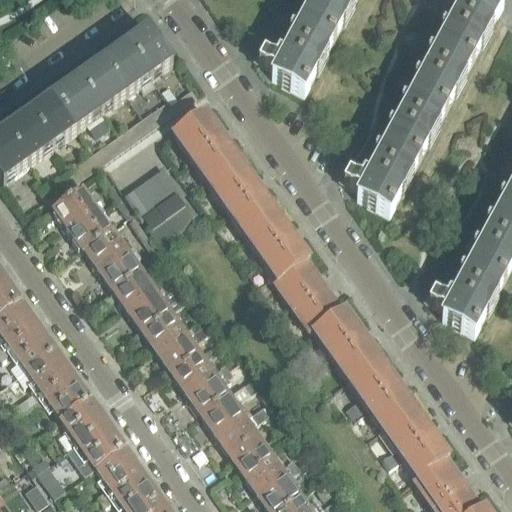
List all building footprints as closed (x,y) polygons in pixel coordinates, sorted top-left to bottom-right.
[(357,0),(316,0),(302,28),(314,35),(333,45),(357,0)] [(442,0),(461,10),(441,49),(449,53),(473,66),(503,11),(482,0),(442,0)] [(333,45),(314,35),(302,28),(280,68),(265,60),(266,58),(259,54),(252,67),(259,71),(260,69),(275,78),(272,84),(303,101),(333,45)] [(149,39),(149,38),(128,52),(151,86),(172,71),(171,69),(170,70),(157,51),(159,50),(154,43),(152,44),(149,39)] [(473,66),(449,53),(441,49),(414,99),(423,103),(446,116),(473,66)] [(102,120),(151,86),(128,52),(107,67),(106,66),(99,71),(100,72),(79,87),(102,120)] [(53,155),(102,120),(79,87),(58,102),(57,101),(50,106),(51,107),(29,122),(53,155)] [(175,119),(195,105),(190,98),(170,112),(175,119)] [(446,116),(423,103),(414,99),(387,148),(397,153),(419,165),(446,116)] [(175,119),(170,112),(168,108),(143,125),(151,136),(175,119)] [(240,169),(206,120),(204,119),(171,142),(174,146),(178,143),(189,160),(187,162),(192,170),(195,168),(208,185),(205,187),(208,191),(240,169)] [(3,190),(53,155),(29,122),(8,137),(8,136),(1,140),(2,141),(0,142),(0,183),(3,188),(2,189),(3,190)] [(126,153),(151,136),(143,125),(118,143),(126,153)] [(102,170),(126,153),(118,143),(94,160),(102,170)] [(419,165),(397,153),(387,148),(365,188),(350,180),(351,179),(344,175),(337,188),(344,191),(345,190),(360,198),(357,204),(389,221),(419,165)] [(77,188),(102,170),(94,160),(69,178),(77,188)] [(275,218),(241,171),(240,169),(208,191),(210,193),(212,191),(224,209),(222,211),(228,219),(230,217),(243,235),(240,237),(243,240),(275,218)] [(53,205),(77,188),(69,178),(49,192),(47,189),(43,192),(47,198),(53,205)] [(180,200),(165,179),(156,185),(171,206),(178,201),(180,200)] [(105,193),(110,189),(105,183),(100,186),(105,193)] [(171,206),(156,185),(146,192),(161,213),(171,206)] [(110,200),(115,196),(110,189),(105,193),(110,200)] [(53,205),(47,198),(43,192),(38,195),(48,209),(53,205)] [(161,213),(146,192),(137,199),(152,220),(161,213)] [(511,194),(499,219),(504,222),(511,226),(511,194)] [(115,206),(120,203),(115,196),(110,200),(115,206)] [(107,224),(105,222),(104,219),(100,222),(83,198),(54,219),(56,222),(54,224),(61,233),(63,232),(67,238),(74,248),(72,249),(79,258),(81,257),(84,261),(85,260),(118,236),(111,226),(106,230),(103,227),(107,224)] [(152,220),(137,199),(127,206),(142,227),(152,220)] [(180,241),(195,220),(187,209),(185,211),(178,201),(171,206),(161,213),(152,220),(142,227),(157,247),(180,241)] [(119,213),(124,209),(120,203),(115,206),(119,213)] [(124,219),(129,216),(124,209),(119,213),(124,219)] [(128,224),(133,221),(129,216),(124,219),(128,224)] [(309,267),(276,220),(275,218),(243,240),(245,243),(247,241),(259,258),(256,260),(263,269),(265,267),(278,284),(275,287),(277,290),(306,269),(306,270),(309,267)] [(511,272),(511,226),(504,222),(499,219),(472,268),(477,271),(504,286),(511,272)] [(136,237),(142,233),(135,224),(130,228),(136,237)] [(141,243),(146,239),(142,233),(136,237),(141,243)] [(141,268),(131,253),(133,252),(130,247),(127,248),(118,236),(85,260),(107,291),(141,268)] [(145,250),(151,246),(146,239),(141,243),(145,250)] [(150,257),(156,253),(151,246),(145,250),(150,257)] [(154,262),(160,258),(156,253),(150,257),(154,262)] [(137,332),(170,309),(174,306),(171,302),(175,299),(167,288),(163,290),(157,282),(153,285),(141,268),(107,291),(137,332)] [(504,286),(477,271),(472,268),(450,308),(435,300),(436,299),(429,295),(422,308),(429,312),(430,311),(445,319),(442,325),(474,342),(504,286)] [(340,318),(306,270),(306,269),(277,290),(274,292),(276,295),(279,293),(291,310),(288,312),(294,321),(297,319),(308,335),(306,337),(308,340),(311,338),(340,318)] [(0,322),(21,308),(19,305),(21,304),(14,295),(12,297),(0,279),(0,322)] [(257,296),(261,301),(270,296),(266,290),(257,296)] [(21,308),(0,322),(0,341),(6,350),(3,353),(0,351),(0,364),(1,366),(6,363),(8,359),(11,356),(19,368),(10,375),(17,384),(55,357),(21,308)] [(189,337),(185,331),(170,309),(137,332),(166,373),(199,350),(198,349),(209,340),(203,332),(200,335),(195,329),(190,333),(189,337)] [(378,365),(377,363),(344,316),(340,318),(311,338),(313,341),(316,338),(328,356),(325,358),(331,367),(334,365),(347,382),(344,384),(346,388),(378,365)] [(213,329),(206,334),(210,340),(217,335),(214,331),(213,329)] [(219,378),(199,350),(166,373),(195,414),(228,391),(227,390),(230,388),(227,385),(232,382),(225,370),(219,374),(219,378)] [(90,406),(55,357),(17,384),(24,394),(33,388),(41,399),(38,401),(33,401),(32,400),(13,414),(22,426),(41,412),(42,407),(45,405),(61,427),(90,406)] [(413,415),(380,367),(378,365),(346,388),(348,390),(351,389),(363,406),(360,408),(366,416),(369,414),(381,432),(378,434),(381,438),(413,415)] [(235,381),(243,376),(237,368),(230,373),(235,381)] [(228,391),(195,414),(229,463),(262,440),(256,431),(272,420),(266,412),(257,417),(253,412),(248,415),(248,419),(235,401),(248,391),(242,382),(228,391)] [(125,455),(123,452),(125,451),(118,442),(116,444),(98,417),(99,416),(93,407),(91,408),(90,406),(61,427),(76,448),(73,450),(68,450),(63,454),(71,465),(75,462),(77,457),(80,454),(96,476),(125,455)] [(348,417),(354,425),(363,418),(357,410),(348,417)] [(448,464),(414,416),(413,415),(381,438),(383,440),(385,438),(398,456),(395,458),(400,466),(404,464),(416,481),(413,484),(416,488),(446,467),(445,466),(448,464)] [(354,434),(358,440),(365,436),(361,430),(354,434)] [(262,440),(229,463),(232,468),(265,445),(262,440)] [(273,511),(300,494),(290,480),(295,481),(300,478),(292,466),(287,469),(285,474),(283,470),(280,465),(265,445),(232,468),(263,511),(273,511)] [(125,455),(96,476),(111,498),(108,500),(103,499),(98,503),(103,511),(108,511),(110,511),(112,506),(115,504),(121,511),(163,511),(164,511),(125,455)] [(399,469),(394,461),(378,472),(384,480),(399,469)] [(33,474),(37,480),(50,471),(46,465),(33,474)] [(477,511),(446,467),(416,488),(412,490),(415,494),(418,492),(429,508),(426,510),(427,511),(477,511)] [(0,495),(9,490),(5,483),(0,486),(0,495)] [(52,487),(44,493),(52,505),(61,499),(52,487)] [(36,490),(26,497),(36,511),(44,511),(48,509),(49,508),(36,490)] [(312,511),(300,494),(273,511),(336,511),(333,507),(325,511),(312,511)] [(324,494),(317,499),(323,507),(330,501),(324,494)]
